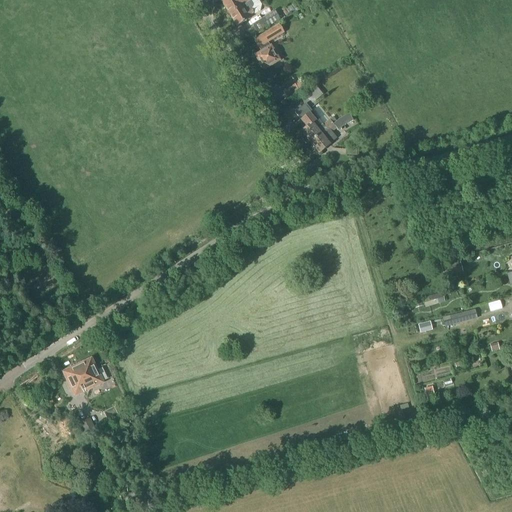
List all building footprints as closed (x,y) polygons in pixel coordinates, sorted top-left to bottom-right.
[(229,15),(251,1),(250,1),(249,0),(222,0),(221,1),(229,15)] [(251,1),(229,15),(237,27),(249,20),(248,18),(254,15),(251,9),(252,8),(253,5),(251,1)] [(312,14),(318,11),(314,3),(308,6),(312,14)] [(257,35),(268,28),(267,28),(280,20),(275,11),(251,25),(253,27),(244,33),(247,37),(256,32),(257,35)] [(278,24),(253,40),(258,49),(259,48),(261,52),(255,56),(263,70),(279,61),(270,47),(268,43),(284,33),(278,24)] [(305,89),(301,83),(296,86),(295,84),(282,92),(288,100),(300,93),(305,89)] [(311,144),(333,125),(329,120),(322,125),(306,104),(294,113),(300,120),(306,128),(301,132),(311,144)] [(311,144),(319,154),(330,145),(329,144),(337,139),(332,132),(336,129),(338,131),(344,126),(353,121),(349,114),(339,120),(333,125),(311,144)] [(443,278),(463,272),(460,265),(459,258),(440,263),(443,278)] [(452,326),(477,319),(475,310),(450,316),(452,326)] [(489,345),(491,353),(499,351),(497,343),(489,345)] [(74,396),(102,383),(91,360),(63,373),(74,396)] [(107,381),(111,379),(105,367),(101,370),(107,381)] [(118,416),(114,408),(103,413),(107,421),(118,416)] [(89,418),(78,425),(83,434),(95,428),(89,418)]
